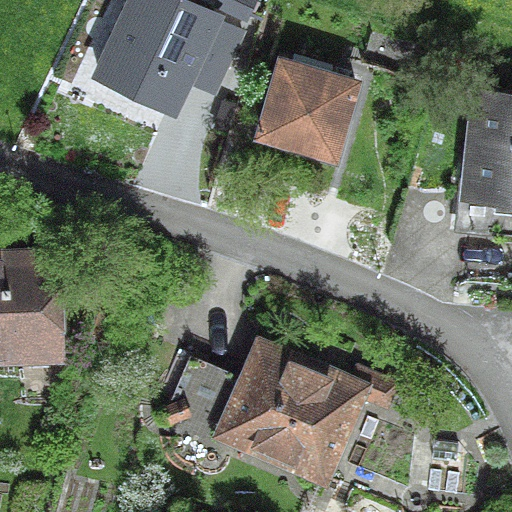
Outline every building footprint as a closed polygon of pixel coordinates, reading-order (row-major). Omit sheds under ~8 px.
[(218,17),(181,0),(130,0),(95,78),(174,114),(218,17)] [(278,55),(250,141),(343,172),(371,85),(278,55)] [(453,222),(511,228),(511,89),(469,85),(453,222)] [(0,365),(65,362),(59,263),(0,266),(0,365)] [(255,340),(212,436),(326,486),(369,391),(255,340)]
